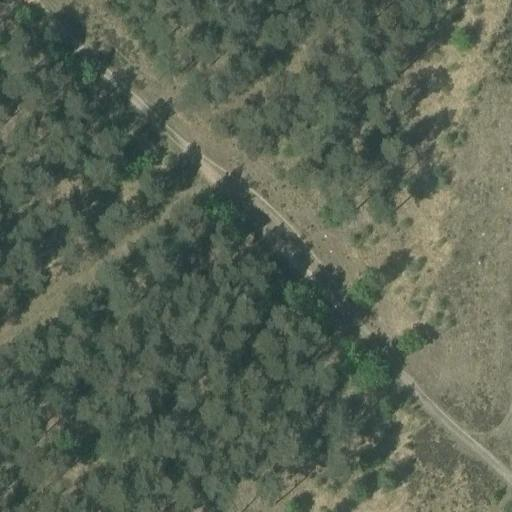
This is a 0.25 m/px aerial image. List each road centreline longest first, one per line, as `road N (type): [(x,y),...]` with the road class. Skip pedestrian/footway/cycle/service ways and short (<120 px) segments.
road 1 (track): [(511,477),(43,0)]
road 2 (track): [(0,351),(214,173)]
